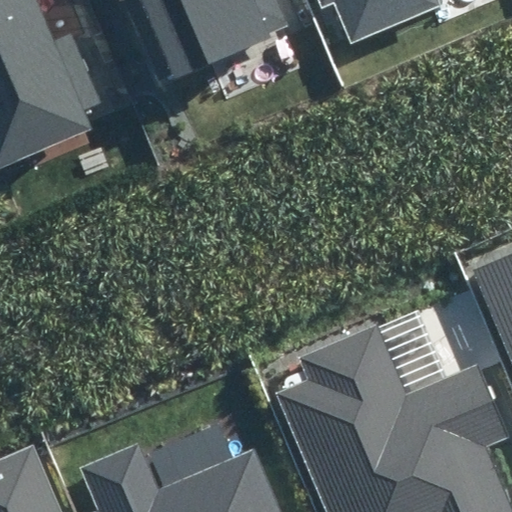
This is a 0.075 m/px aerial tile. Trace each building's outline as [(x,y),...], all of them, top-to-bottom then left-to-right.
[(0,0),(0,167),(90,129),(34,0),(0,0)] [(137,0),(168,77),(271,37),(269,32),(286,25),(276,0),(137,0)] [(319,0),(322,7),(335,2),(352,42),(439,5),(436,0),(319,0)] [(511,250),(471,268),(511,363),(511,250)] [(309,381),(277,394),(326,511),(511,511),(511,505),(487,446),(509,437),(478,363),(405,393),(377,326),(300,358),(309,381)] [(139,441),(78,467),(97,510),(90,511),(280,511),(254,449),(160,489),(139,441)] [(0,511),(63,511),(34,444),(0,458),(0,511)]
